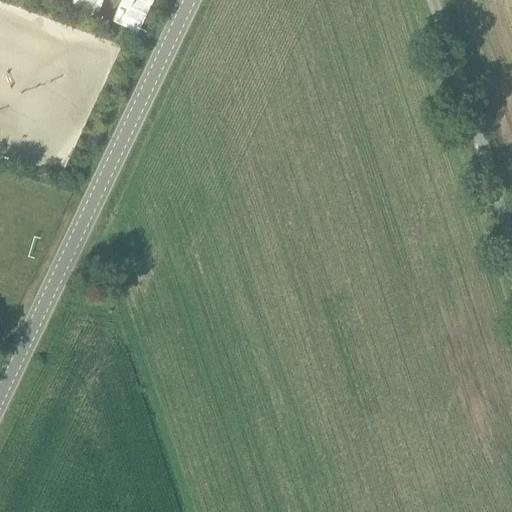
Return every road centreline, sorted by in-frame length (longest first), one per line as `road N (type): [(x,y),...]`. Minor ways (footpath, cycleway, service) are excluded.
road 1 (tertiary): [(189,0),(0,396)]
road 2 (unclassified): [(511,247),(431,0)]
